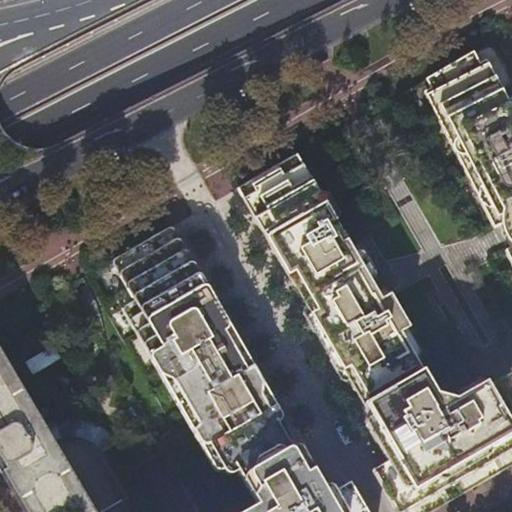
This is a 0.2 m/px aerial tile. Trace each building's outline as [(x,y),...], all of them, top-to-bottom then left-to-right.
[(511,111),(506,101),(486,61),(479,65),(473,52),(425,80),(438,104),(432,106),(487,206),(495,202),(505,221),(498,225),(500,230),(511,223),(511,238),(507,241),(510,246),(511,245),(511,374),(488,388),(508,423),(511,430),(511,111)] [(297,154),(237,189),(280,264),(286,260),(374,411),(367,415),(387,449),(420,505),(496,460),(483,438),(508,423),(488,388),(486,384),(481,387),(455,402),(442,409),(438,402),(435,396),(430,398),(424,388),(428,385),(414,361),(398,333),(405,329),(408,327),(389,296),(383,300),(379,293),(369,276),(355,252),(347,239),(341,243),(333,230),(330,232),(327,227),(336,221),(335,219),(320,194),(297,154)] [(324,192),(320,194),(335,219),(339,217),(340,210),(330,194),(324,192)] [(495,202),(487,206),(498,225),(505,221),(495,202)] [(347,239),(336,221),(327,227),(330,232),(333,230),(341,243),(347,239)] [(365,511),(344,474),(339,476),(322,486),(308,462),(303,465),(290,442),(266,401),(258,386),(261,380),(246,355),(241,357),(232,341),(222,324),(225,318),(215,302),(208,302),(204,295),(205,285),(197,270),(187,265),(182,258),(188,255),(173,229),(169,228),(156,236),(155,244),(136,255),(129,251),(115,259),(114,261),(113,263),(113,265),(127,290),(123,292),(120,300),(119,304),(123,311),(132,306),(137,316),(135,331),(140,338),(147,343),(154,343),(157,349),(151,358),(163,377),(175,380),(179,388),(173,394),(181,408),(189,406),(200,424),(194,430),(203,443),(212,444),(228,470),(231,473),(243,470),(264,504),(249,511),(365,511)] [(156,236),(129,251),(136,255),(155,244),(156,236)] [(357,251),(355,252),(369,276),(372,275),(374,268),(364,253),(357,251)] [(197,270),(188,255),(182,258),(187,265),(197,270)] [(70,285),(73,291),(102,340),(104,339),(106,330),(104,317),(100,304),(90,286),(82,291),(77,283),(87,278),(86,276),(70,285)] [(70,285),(65,288),(68,294),(73,291),(70,285)] [(215,302),(205,285),(204,295),(208,302),(215,302)] [(383,291),(379,293),(383,300),(389,296),(387,292),(383,291)] [(132,306),(123,311),(135,331),(137,316),(132,306)] [(238,341),(225,318),(222,324),(232,341),(238,341)] [(398,333),(414,361),(418,359),(420,355),(405,329),(398,333)] [(140,338),(151,358),(157,349),(154,343),(147,343),(140,338)] [(0,462),(6,472),(2,474),(23,511),(133,511),(101,457),(95,451),(80,448),(69,446),(57,447),(45,426),(0,349),(0,462)] [(163,377),(173,394),(179,388),(175,380),(163,377)] [(258,386),(266,401),(271,398),(261,380),(258,386)] [(455,402),(481,387),(479,382),(473,381),(454,392),(453,397),(455,402)] [(181,408),(194,430),(200,424),(189,406),(181,408)] [(51,423),(45,426),(57,447),(62,443),(66,442),(71,440),(77,440),(83,441),(89,442),(95,444),(100,447),(105,453),(123,442),(120,439),(112,431),(103,425),(93,421),(83,419),(72,418),(61,420),(51,423)] [(496,460),(420,505),(423,511),(432,511),(511,465),(511,430),(508,423),(483,438),(496,460)] [(164,456),(168,455),(155,431),(147,433),(142,435),(136,438),(131,442),(127,449),(139,471),(144,467),(148,465),(152,462),(157,459),(162,457),(164,456)] [(303,465),(308,462),(293,436),(290,442),(303,465)] [(218,469),(228,470),(212,444),(203,443),(218,469)] [(387,449),(370,459),(365,461),(394,511),(423,511),(420,505),(387,449)]
